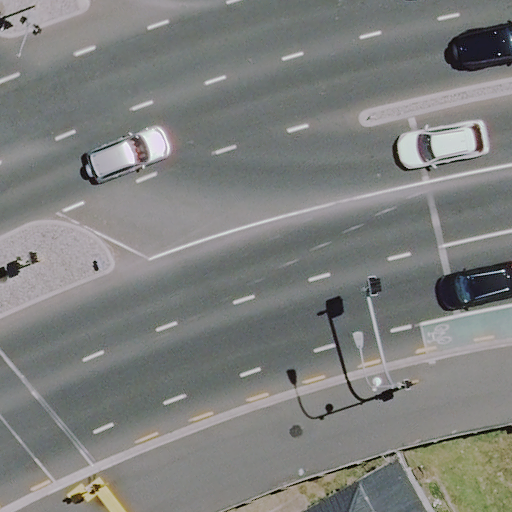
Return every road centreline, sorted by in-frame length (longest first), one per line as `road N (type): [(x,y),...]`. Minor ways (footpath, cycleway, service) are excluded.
road 1 (trunk): [(57,136),(511,19)]
road 2 (trunk): [(318,252),(0,404)]
road 3 (secondary): [(318,252),(57,136)]
road 4 (trunk): [(511,207),(318,252)]
